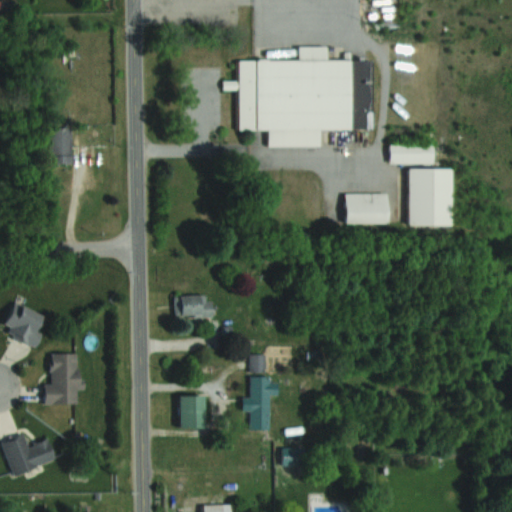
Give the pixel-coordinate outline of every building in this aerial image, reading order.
[(321,59),(366,59),(366,127),(313,127),(313,144),(261,144),(261,127),(231,127),(231,59),(292,59),(292,46),(321,46),(321,59)] [(71,126),(48,126),(48,162),(71,162),(71,126)] [(385,162),(385,142),(428,142),(428,162),(385,162)] [(445,223),(403,223),(403,167),(445,167),(445,223)] [(382,222),(339,222),(339,193),(382,193),(382,222)] [(211,294),(174,294),(174,315),(211,315),(211,294)] [(40,332),(33,329),(40,314),(14,301),(0,331),(34,346),(40,332)] [(75,389),(83,389),(83,376),(76,376),(76,352),(49,351),(49,382),(43,382),(43,403),(75,403),(75,389)] [(263,352),(249,353),(249,371),(263,371),(263,352)] [(269,427),(268,374),(249,374),(249,395),(241,396),(242,410),(249,410),(249,428),(269,427)] [(178,426),(202,426),(202,394),(178,394),(178,426)] [(0,442),(13,474),(54,458),(46,437),(27,445),(21,432),(0,440),(0,442)]
